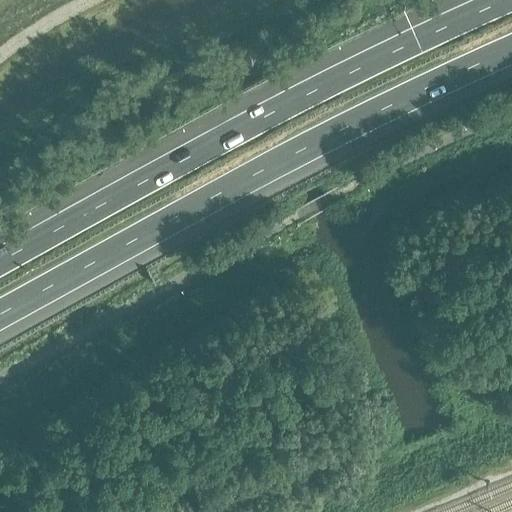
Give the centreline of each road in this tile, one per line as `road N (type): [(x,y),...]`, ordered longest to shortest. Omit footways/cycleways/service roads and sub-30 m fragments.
road 1 (motorway): [(0,315),(350,123),(511,50)]
road 2 (motorway): [(507,0),(318,87),(0,262)]
road 3 (track): [(0,454),(161,374),(511,235)]
